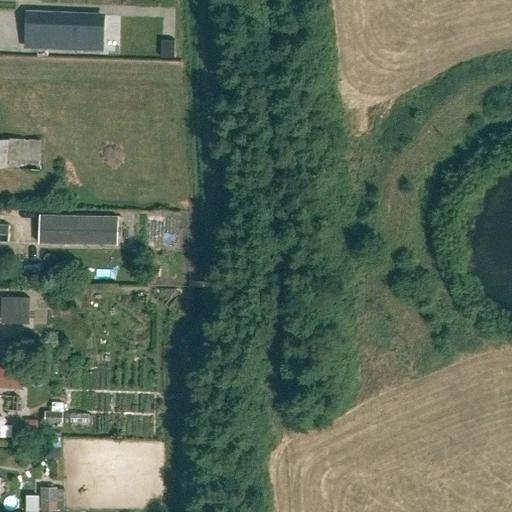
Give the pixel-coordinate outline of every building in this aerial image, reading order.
[(28,14),(27,46),(101,49),(102,17),(28,14)] [(163,42),(163,58),(175,58),(175,42),(163,42)] [(0,168),(7,169),(9,139),(0,138),(0,168)] [(117,246),(117,216),(39,215),(39,245),(117,246)] [(0,241),(8,242),(9,226),(0,225),(0,241)] [(29,298),(1,297),(0,313),(8,314),(8,324),(28,324),(29,298)] [(15,367),(0,366),(0,387),(14,388),(15,367)] [(45,412),(44,422),(62,423),(62,413),(45,412)] [(47,448),(47,459),(62,458),(61,448),(47,448)] [(40,511),(57,511),(57,488),(40,489),(40,511)]
